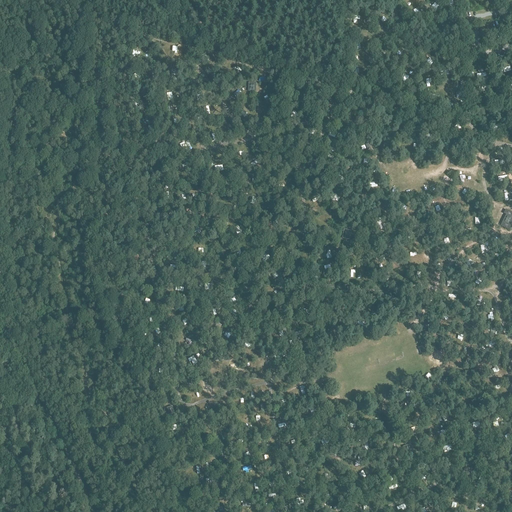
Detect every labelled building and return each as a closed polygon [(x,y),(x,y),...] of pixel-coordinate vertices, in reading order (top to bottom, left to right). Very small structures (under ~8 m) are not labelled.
[(491,86),(500,84),(498,78),(489,81),(491,86)] [(472,93),(480,90),(479,85),(470,88),(472,93)] [(92,97),(89,104),(98,108),(101,101),(92,97)] [(389,133),(397,128),(394,123),(386,128),(389,133)] [(342,157),(349,151),(346,147),(339,153),(342,157)] [(239,153),(247,157),(249,152),(241,148),(239,153)] [(325,179),(318,185),(322,190),(329,183),(325,179)] [(506,215),(501,226),(509,231),(511,227),(509,225),(511,219),(511,213),(506,210),(504,214),(506,215)] [(343,230),(342,239),(350,240),(351,231),(343,230)] [(285,248),(292,242),(287,238),(281,245),(285,248)] [(138,274),(139,281),(148,281),(147,273),(138,274)] [(257,283),(263,276),(259,273),(253,280),(257,283)] [(164,408),(166,416),(175,413),(172,406),(164,408)] [(403,446),(405,453),(414,451),(412,444),(403,446)]
